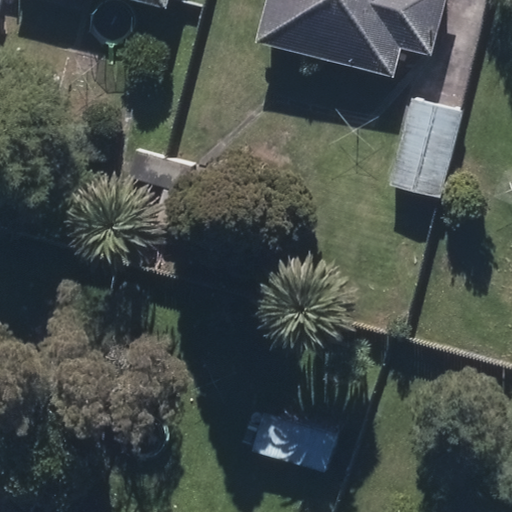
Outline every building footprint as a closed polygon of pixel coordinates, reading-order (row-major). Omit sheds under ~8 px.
[(118,0),(163,11),(165,0),(118,0)] [(264,0),(252,49),(387,84),(395,53),(424,61),(439,0),(264,0)] [(387,188),(433,200),(456,115),(436,110),(410,104),(387,188)] [(125,180),(184,194),(190,169),(131,156),(125,180)] [(331,439),(260,417),(249,453),(320,476),(331,439)]
